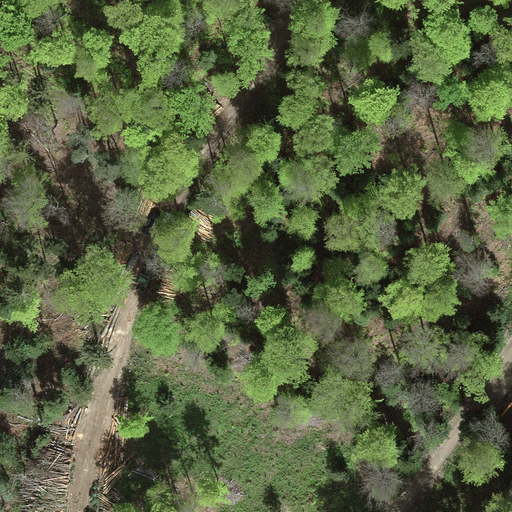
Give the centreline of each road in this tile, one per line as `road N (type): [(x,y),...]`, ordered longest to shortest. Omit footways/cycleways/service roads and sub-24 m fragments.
road 1 (track): [(307,0),(181,175),(151,235),(77,511)]
road 2 (track): [(511,368),(396,511)]
